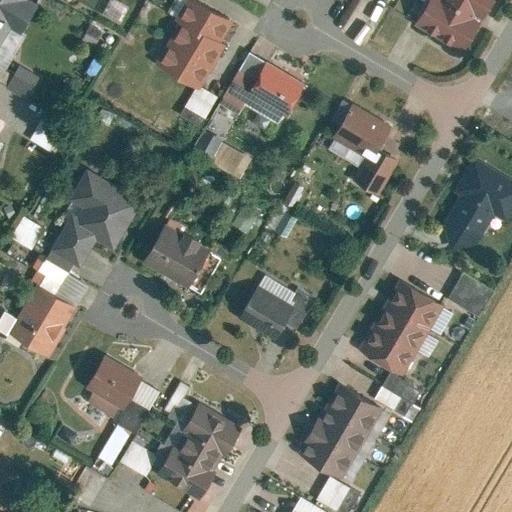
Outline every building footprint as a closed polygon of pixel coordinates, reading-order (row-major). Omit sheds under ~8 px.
[(0,0),(0,54),(1,55),(30,0),(0,0)] [(222,38),(233,18),(199,0),(187,0),(179,15),(186,19),(222,38)] [(466,49),(493,0),(429,0),(417,22),(466,49)] [(200,85),(225,40),(222,38),(186,19),(161,63),(200,85)] [(287,115),(308,80),(252,47),(232,82),(287,115)] [(26,95),(36,71),(14,63),(5,86),(26,95)] [(353,100),(334,134),(368,154),(375,142),(388,120),(353,100)] [(59,124),(62,125),(67,115),(43,106),(29,138),(49,147),(59,124)] [(368,154),(356,174),(382,189),(400,157),(375,142),(368,154)] [(454,188),(461,192),(445,220),(479,238),(493,210),(506,217),(511,206),(511,176),(472,155),(454,188)] [(72,195),(86,203),(75,221),(115,244),(142,198),(89,165),(72,195)] [(266,224),(286,234),(296,214),(276,204),(266,224)] [(9,236),(32,248),(43,225),(20,214),(9,236)] [(54,245),(83,263),(100,235),(75,221),(70,218),(54,245)] [(144,259),(188,284),(211,245),(167,220),(144,259)] [(308,254),(321,228),(309,222),(296,247),(308,254)] [(464,268),(450,292),(481,310),(495,286),(464,268)] [(404,275),(362,344),(405,370),(447,301),(404,275)] [(241,314),(277,335),(298,299),(262,278),(241,314)] [(50,351),(79,303),(39,279),(10,326),(50,351)] [(145,372),(107,350),(87,385),(125,407),(132,395),(143,376),(145,372)] [(373,395),(392,406),(398,395),(409,401),(417,387),(387,370),(373,395)] [(132,395),(150,405),(161,386),(143,376),(132,395)] [(338,384),(298,455),(329,473),(373,404),(338,384)] [(184,426),(186,428),(177,441),(216,465),(225,452),(227,453),(244,424),(201,398),(184,426)] [(116,421),(95,456),(108,464),(129,429),(116,421)] [(216,465),(177,441),(161,469),(200,493),(216,465)] [(334,507),(347,483),(326,472),(314,496),(334,507)] [(346,510),(358,490),(349,485),(337,505),(346,510)]
